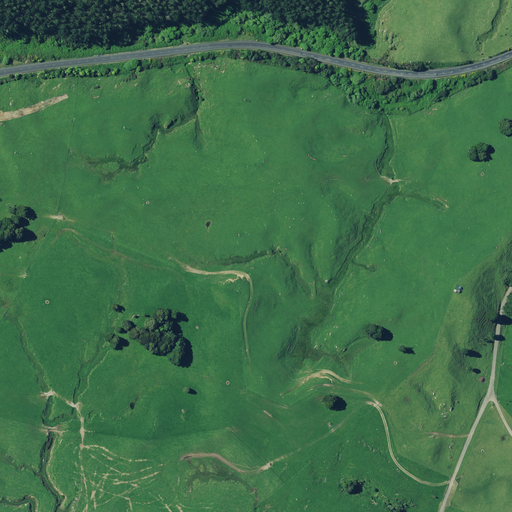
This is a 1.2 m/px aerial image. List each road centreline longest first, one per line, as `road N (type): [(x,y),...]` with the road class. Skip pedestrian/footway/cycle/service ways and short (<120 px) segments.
road 1 (primary): [(511,53),(415,73),(236,45),(0,72)]
road 2 (track): [(511,277),(496,319),(490,402)]
